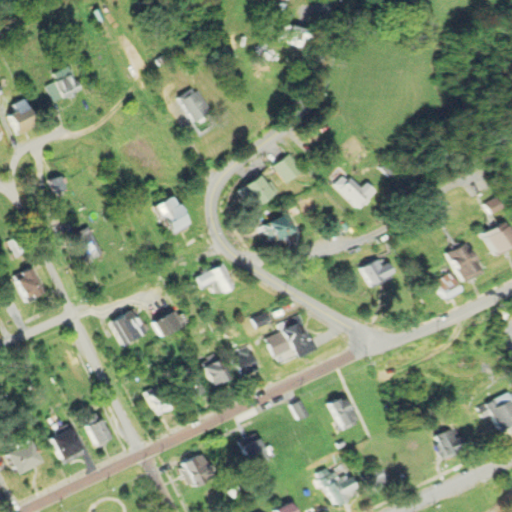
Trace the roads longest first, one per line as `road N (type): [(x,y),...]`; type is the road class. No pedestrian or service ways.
road 1 (residential): [(26,511),(379,343),(511,289)]
road 2 (residential): [(379,343),(219,243),(213,224),(216,186),(227,171),(283,130),(303,104),(319,70),(328,0)]
road 3 (residential): [(170,511),(11,191),(0,186)]
road 4 (residential): [(219,243),(0,344)]
